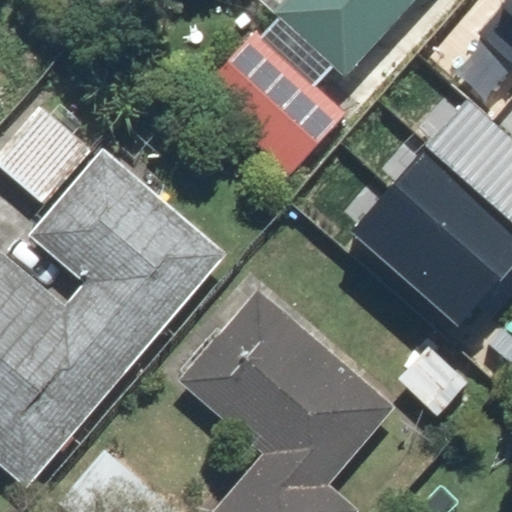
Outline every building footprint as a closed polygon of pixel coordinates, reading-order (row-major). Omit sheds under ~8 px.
[(349,81),(418,0),(262,0),(275,11),(190,109),(285,191),(352,114),(318,85),(333,68),(349,81)] [(511,0),(504,0),(473,37),(511,69),(511,0)] [(109,158),(91,144),(37,100),(0,145),(0,175),(40,208),(20,232),(83,282),(62,308),(0,257),(0,479),(24,499),(224,252),(109,158)] [(511,132),(475,101),(357,235),(460,323),(511,263),(511,132)] [(323,345),(258,288),(173,380),(254,453),(200,511),(363,511),(365,510),(336,484),(400,414),(323,345)] [(427,346),(394,379),(433,418),(466,386),(427,346)] [(178,511),(107,445),(53,503),(62,511),(178,511)]
